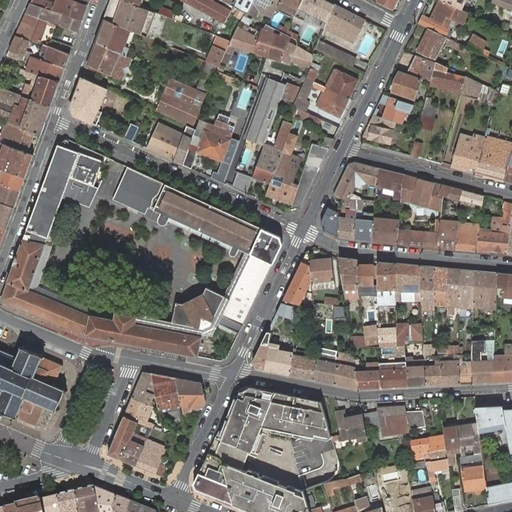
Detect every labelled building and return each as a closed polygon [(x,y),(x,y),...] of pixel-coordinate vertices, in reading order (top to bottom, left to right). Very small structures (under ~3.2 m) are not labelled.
[(58,0),(57,5),(42,0),(32,0),(31,3),(43,7),(46,8),(49,9),(58,13),(59,11),(83,19),(88,5),(74,0),(58,0)] [(111,0),(106,14),(104,19),(135,32),(147,37),(156,12),(139,6),(128,1),(124,0),(111,0)] [(185,0),(222,20),(228,9),(209,0),(185,0)] [(237,0),(237,2),(234,6),(246,13),(248,13),(254,1),(255,0),(237,0)] [(280,0),(255,0),(254,1),(275,12),(276,9),(280,0)] [(302,0),(280,0),(276,9),(280,11),(282,7),(294,12),(292,16),(294,17),(295,16),(302,0)] [(335,4),(327,0),(302,0),(295,16),(294,17),(293,20),(296,21),(298,17),(304,20),(308,13),(327,22),(335,4)] [(376,0),(393,8),(397,0),(376,0)] [(463,23),(469,12),(462,8),(443,0),(441,0),(433,19),(447,26),(452,17),(458,21),(463,23)] [(443,0),(462,8),(465,0),(443,0)] [(511,8),(511,0),(492,0),(492,1),(511,8)] [(254,1),(248,13),(253,16),(256,9),(273,17),(275,12),(254,1)] [(39,17),(43,7),(31,3),(26,13),(39,17)] [(366,19),(335,4),(327,22),(325,28),(354,42),(366,19)] [(162,6),(159,13),(161,14),(172,18),(175,12),(162,6)] [(282,7),(280,11),(292,16),(294,12),(282,7)] [(78,32),(83,19),(59,11),(58,13),(49,9),(45,20),(49,21),(57,24),(68,29),(78,32)] [(49,21),(45,20),(39,17),(26,13),(17,35),(31,40),(41,43),(48,24),(49,21)] [(313,16),(308,13),(304,20),(309,23),(313,16)] [(452,17),(447,26),(454,29),(458,21),(452,17)] [(104,19),(96,42),(126,56),(135,32),(104,19)] [(264,28),(262,33),(259,39),(238,27),(238,28),(233,38),(232,41),(231,44),(240,47),(256,52),(271,57),(277,34),(273,32),(275,28),(269,25),(266,23),(264,28)] [(282,32),(287,34),(289,30),(290,28),(286,26),(284,28),(279,26),(278,29),(283,31),(282,32)] [(428,56),(436,58),(446,38),(428,29),(418,51),(428,56)] [(289,30),(287,34),(291,37),(296,39),(299,35),(289,30)] [(291,37),(287,34),(282,32),(281,31),(279,36),(277,34),(271,57),(290,63),(291,62),(311,68),(313,58),(314,54),(298,46),(297,45),(289,41),(291,37)] [(31,40),(17,35),(10,50),(26,55),(26,54),(32,56),(38,58),(39,55),(27,51),(29,46),(30,46),(31,46),(32,46),(32,45),(33,44),(33,43),(33,42),(32,41),(31,40)] [(217,66),(219,67),(226,50),(230,40),(218,36),(214,46),(208,62),(210,63),(217,66)] [(475,36),(469,48),(482,55),(485,49),(489,42),(475,36)] [(458,44),(446,38),(444,43),(456,49),(458,44)] [(319,40),(316,48),(336,59),(340,51),(319,40)] [(165,41),(164,44),(185,53),(187,49),(165,41)] [(129,66),(133,59),(129,57),(126,56),(96,42),(87,65),(116,78),(122,80),(126,73),(131,71),(129,66)] [(46,45),(43,44),(39,55),(38,58),(65,67),(70,54),(66,52),(49,46),(46,45)] [(485,49),(482,55),(505,66),(506,64),(489,56),(491,52),(485,49)] [(24,59),(26,55),(10,50),(7,56),(18,59),(18,58),(24,59)] [(354,58),(340,51),(336,59),(351,65),(354,58)] [(431,81),(437,62),(417,55),(408,73),(431,81)] [(60,81),(65,67),(38,58),(32,56),(27,71),(28,71),(60,81)] [(431,81),(462,89),(466,78),(447,73),(449,68),(437,62),(431,81)] [(215,71),(208,68),(200,89),(207,91),(215,71)] [(318,71),(311,68),(306,78),(314,82),(318,71)] [(56,94),(60,81),(28,71),(27,71),(21,69),(20,73),(35,77),(32,85),(56,94)] [(330,89),(349,99),(359,80),(340,70),(337,69),(335,70),(326,87),(330,89)] [(405,95),(414,99),(421,79),(399,71),(393,91),(395,92),(405,95)] [(240,86),(241,82),(234,78),(229,75),(224,73),(221,78),(232,83),(240,86)] [(461,94),(461,95),(478,100),(480,92),(482,84),(478,81),(466,76),(466,78),(462,89),(462,90),(461,93),(461,94)] [(97,110),(107,88),(83,77),(78,89),(72,108),(75,115),(96,125),(102,112),(97,110)] [(157,110),(193,127),(207,94),(170,78),(157,110)] [(311,89),(314,82),(306,78),(303,85),(311,89)] [(268,79),(247,139),(265,146),(265,145),(281,100),(287,86),(280,84),(268,79)] [(51,106),(56,94),(32,85),(26,83),(21,95),(27,97),(51,106)] [(281,100),(292,105),(299,88),(287,84),(287,86),(281,100)] [(489,87),(482,84),(480,92),(487,93),(489,87)] [(510,86),(503,84),(501,92),(508,94),(510,86)] [(306,101),(311,89),(303,85),(298,97),(294,106),(295,106),(298,108),(305,111),(310,102),(306,101)] [(25,100),(27,97),(21,95),(0,86),(0,100),(16,106),(22,108),(25,100)] [(340,117),(349,99),(330,89),(326,87),(325,91),(317,106),(340,117)] [(396,122),(402,124),(410,103),(391,96),(383,117),(396,122)] [(41,134),(51,106),(27,97),(25,100),(30,102),(22,124),(20,123),(19,126),(35,132),(41,134)] [(422,116),(419,127),(433,131),(437,119),(434,118),(438,106),(430,104),(432,98),(427,97),(424,108),(422,116)] [(22,108),(16,106),(13,114),(12,118),(18,120),(22,108)] [(292,126),(296,116),(298,108),(295,106),(288,124),(292,126)] [(15,125),(16,125),(18,120),(12,118),(13,114),(0,108),(0,119),(7,121),(8,122),(15,125)] [(319,127),(322,119),(305,111),(298,108),(296,116),(319,127)] [(369,124),(363,137),(369,138),(390,144),(394,130),(396,122),(383,117),(374,114),(369,124)] [(183,164),(192,168),(198,152),(206,155),(209,155),(212,157),(214,157),(222,160),(223,160),(231,139),(232,138),(233,131),(226,128),(228,123),(215,118),(214,124),(209,122),(206,130),(205,129),(202,137),(194,134),(189,148),(183,164)] [(28,152),(35,132),(19,126),(16,125),(15,125),(8,122),(2,139),(10,141),(8,145),(28,152)] [(139,127),(135,125),(131,123),(124,138),(133,141),(139,127)] [(292,126),(288,124),(284,123),(275,148),(265,145),(265,146),(253,178),(271,185),(283,151),(289,135),(292,126)] [(189,148),(194,134),(196,129),(187,125),(184,135),(160,124),(148,148),(174,160),(183,164),(189,148)] [(482,148),(475,173),(505,180),(511,153),(511,142),(506,141),(496,139),(489,136),(490,127),(487,127),(487,128),(485,137),(487,138),(484,149),(482,148)] [(292,204),(298,187),(293,185),(301,161),(289,157),(296,138),(289,135),(283,151),(271,185),(267,195),(292,204)] [(460,142),(453,167),(454,167),(475,173),(482,148),(484,149),(487,138),(485,137),(477,135),(476,138),(462,135),(460,142)] [(330,148),(334,139),(326,137),(324,146),(330,148)] [(239,140),(232,138),(231,139),(223,160),(222,160),(217,172),(214,171),(212,177),(224,182),(239,140)] [(415,142),(411,156),(419,158),(423,144),(415,142)] [(320,167),(330,148),(324,146),(313,143),(306,163),(320,167)] [(0,167),(25,177),(34,154),(28,152),(8,145),(6,144),(0,160),(0,167)] [(59,145),(58,144),(1,300),(80,334),(197,356),(198,357),(203,334),(182,330),(166,327),(164,326),(163,330),(162,329),(136,324),(137,315),(116,311),(116,313),(115,320),(86,315),(29,291),(46,243),(40,242),(43,235),(49,238),(71,177),(94,186),(104,161),(80,152),(64,147),(59,145)] [(377,185),(379,168),(355,162),(349,164),(334,195),(340,198),(348,198),(357,199),(363,199),(364,199),(352,193),(355,187),(355,186),(366,182),(377,185)] [(311,187),(320,167),(306,163),(298,187),(292,204),(291,209),(301,207),(311,187)] [(0,182),(21,190),(25,177),(0,167),(0,182)] [(161,183),(127,168),(113,198),(146,213),(148,208),(150,208),(161,183)] [(402,184),(405,174),(379,168),(377,185),(377,186),(377,188),(396,191),(395,197),(401,199),(402,186),(402,184)] [(237,171),(232,188),(247,193),(252,176),(237,171)] [(440,195),(442,184),(423,179),(405,174),(402,184),(402,186),(401,199),(442,210),(444,196),(440,195)] [(0,201),(14,207),(21,190),(0,182),(0,191),(1,191),(0,193),(0,201)] [(247,252),(251,253),(252,254),(222,314),(221,314),(221,315),(222,315),(243,326),(243,325),(273,264),(283,244),(280,237),(262,228),(262,229),(161,183),(150,208),(161,213),(158,218),(158,220),(159,222),(160,223),(161,225),(162,225),(164,225),(166,225),(167,223),(170,218),(233,245),(230,251),(230,253),(231,254),(233,255),(234,255),(236,255),(237,254),(238,254),(240,249),(247,252)] [(482,205),(484,195),(463,190),(442,184),(440,195),(444,196),(461,200),(482,205)] [(357,199),(348,198),(348,207),(357,208),(357,199)] [(0,226),(6,228),(14,207),(0,201),(0,226)] [(511,221),(511,215),(511,212),(511,202),(506,201),(503,224),(511,225),(511,221)] [(348,209),(347,218),(356,219),(357,212),(357,210),(348,209)] [(374,214),(357,212),(356,219),(354,239),(372,241),(374,219),(374,214)] [(332,217),(328,231),(339,236),(339,219),(332,217)] [(354,239),(356,219),(347,218),(339,217),(339,219),(339,236),(354,239)] [(399,228),(399,220),(374,219),(372,241),(397,243),(399,229),(399,228)] [(425,232),(423,245),(438,247),(440,232),(441,220),(436,219),(435,233),(425,232)] [(455,249),(459,222),(441,220),(440,232),(438,247),(455,249)] [(480,224),(459,222),(455,249),(478,251),(480,231),(480,228),(480,224)] [(511,225),(503,224),(501,224),(500,233),(491,232),(491,229),(480,228),(480,231),(478,251),(489,252),(490,250),(508,252),(511,227),(511,225)] [(412,244),(423,245),(425,232),(399,229),(397,243),(409,244),(409,241),(412,241),(412,244)] [(53,246),(46,243),(29,291),(86,315),(115,320),(116,313),(89,308),(38,287),(53,246)] [(288,290),(283,300),(299,305),(311,279),(309,260),(308,251),(307,252),(288,290)] [(251,253),(247,252),(225,296),(220,307),(217,312),(218,314),(221,315),(221,314),(222,314),(252,254),(251,253)] [(358,259),(339,257),(344,288),(358,288),(358,285),(358,265),(358,259)] [(311,279),(312,289),(335,287),(332,258),(309,260),(311,279)] [(396,289),(395,263),(377,261),(377,266),(378,287),(378,289),(378,299),(396,299),(396,289)] [(421,266),(395,263),(396,289),(396,299),(396,301),(422,301),(421,266)] [(374,265),(358,265),(358,285),(373,285),(374,267),(374,265)] [(435,267),(421,266),(422,301),(422,304),(435,304),(435,267)] [(448,268),(435,267),(435,304),(435,305),(448,306),(448,268)] [(462,269),(448,268),(448,306),(454,306),(461,307),(462,269)] [(476,271),(462,269),(461,307),(461,308),(466,308),(474,309),(474,307),(476,271)] [(486,272),(476,271),(474,307),(496,309),(497,286),(498,273),(486,272)] [(511,274),(508,274),(498,273),(497,286),(503,287),(502,296),(511,297),(511,274)] [(204,295),(202,295),(208,298),(217,312),(220,307),(225,296),(221,294),(208,287),(204,295)] [(358,288),(344,288),(346,297),(359,297),(358,288)] [(208,298),(202,295),(184,304),(176,302),(174,317),(173,323),(184,325),(204,328),(211,324),(216,314),(217,312),(208,298)] [(340,306),(339,299),(326,298),(325,304),(340,306)] [(435,304),(422,304),(423,314),(435,315),(435,305),(435,304)] [(334,310),(334,318),(346,317),(344,308),(334,310)] [(310,311),(301,309),(301,316),(310,319),(310,311)] [(184,325),(173,323),(137,315),(136,324),(162,329),(163,330),(164,326),(166,327),(182,330),(203,334),(212,336),(222,315),(221,315),(218,314),(217,312),(216,314),(211,324),(204,328),(184,325)] [(397,327),(398,346),(399,346),(405,346),(405,340),(423,340),(423,325),(412,325),(412,336),(409,336),(409,324),(397,325),(397,327)] [(379,329),(379,347),(398,346),(397,327),(379,329)] [(379,343),(377,330),(365,331),(365,335),(366,345),(379,343)] [(268,331),(253,361),(257,368),(264,369),(269,343),(271,332),(268,331)] [(365,335),(352,335),(353,346),(366,346),(366,345),(365,335)] [(473,362),(473,383),(495,382),(495,372),(494,365),(494,360),(489,361),(481,361),(481,353),(486,353),(485,340),(473,341),(472,355),(473,362)] [(493,354),(494,340),(485,340),(486,353),(489,353),(489,361),(494,360),(494,355),(493,354)] [(269,343),(264,369),(289,375),(293,353),(294,349),(294,348),(292,348),(269,343)] [(0,398),(0,399),(0,400),(0,410),(14,417),(13,419),(15,420),(16,418),(19,419),(19,418),(26,421),(25,421),(27,422),(27,421),(36,425),(35,426),(36,426),(37,425),(37,426),(38,424),(37,424),(41,415),(42,416),(42,415),(42,414),(45,407),(45,408),(46,405),(54,409),(53,411),(55,412),(56,410),(59,411),(60,409),(57,408),(65,392),(67,393),(68,391),(65,390),(66,387),(64,386),(63,389),(55,385),(56,383),(55,383),(58,377),(59,376),(58,375),(62,367),(63,367),(63,366),(63,365),(62,364),(62,365),(53,361),(53,360),(52,360),(52,361),(45,357),(46,357),(43,356),(44,353),(42,352),(41,355),(24,348),(25,345),(23,344),(22,347),(20,346),(19,348),(21,349),(18,357),(10,354),(11,351),(9,350),(8,353),(0,349),(0,347),(0,346),(0,398)] [(435,346),(424,346),(424,356),(427,355),(434,355),(435,346)] [(447,352),(447,355),(459,355),(459,346),(447,346),(447,352)] [(293,353),(289,375),(303,378),(313,380),(317,359),(295,355),(296,350),(296,349),(294,349),(293,353)] [(296,350),(295,355),(317,359),(318,354),(296,350)] [(340,357),(335,384),(356,389),(360,389),(357,372),(354,360),(354,354),(339,351),(340,357)] [(317,359),(313,380),(335,384),(340,357),(319,352),(318,354),(317,359)] [(495,372),(495,382),(511,381),(511,354),(505,354),(494,355),(494,360),(494,365),(495,372)] [(459,361),(461,384),(473,383),(473,362),(462,362),(462,355),(459,355),(459,361)] [(357,372),(360,389),(381,388),(380,371),(379,363),(368,363),(368,371),(360,372),(359,360),(354,360),(357,372)] [(408,369),(409,386),(426,385),(425,366),(425,360),(407,361),(407,362),(408,369)] [(442,362),(443,385),(461,384),(459,361),(442,362)] [(380,371),(381,388),(409,386),(408,369),(407,362),(379,363),(380,371)] [(425,366),(426,385),(443,385),(442,362),(436,362),(436,365),(425,366)] [(155,387),(152,373),(144,371),(133,397),(157,407),(159,408),(158,404),(152,402),(154,396),(155,387)] [(182,403),(177,378),(152,373),(155,387),(158,404),(159,408),(175,404),(182,403)] [(204,406),(206,401),(202,383),(177,378),(182,403),(183,407),(184,413),(187,413),(192,412),(191,408),(204,406)] [(248,382),(241,386),(238,392),(242,393),(244,389),(252,383),(248,382)] [(329,426),(320,396),(304,393),(293,391),(292,395),(286,394),(287,390),(281,389),(281,391),(274,390),(274,387),(252,383),(244,389),(242,393),(238,392),(232,405),(237,407),(234,415),(229,412),(218,434),(215,439),(222,461),(240,469),(241,468),(242,469),(249,451),(252,452),(262,426),(315,432),(331,434),(330,429),(329,426)] [(157,407),(133,397),(125,416),(139,422),(153,428),(155,424),(147,420),(152,409),(155,411),(157,407)] [(229,411),(229,412),(234,415),(237,407),(232,405),(229,411)] [(406,412),(405,405),(379,407),(379,410),(363,413),(365,426),(366,430),(383,427),(384,434),(385,436),(410,433),(409,429),(408,425),(406,412)] [(488,492),(489,504),(511,499),(511,409),(503,410),(503,406),(476,407),(478,423),(479,432),(506,427),(511,461),(511,484),(508,485),(508,483),(487,487),(488,492)] [(358,442),(368,441),(366,430),(365,426),(363,413),(362,411),(351,413),(352,416),(347,417),(346,414),(345,410),(338,411),(336,411),(337,420),(338,423),(340,434),(338,435),(339,439),(357,437),(358,442)] [(406,412),(408,425),(409,429),(425,426),(422,411),(406,412)] [(135,432),(139,422),(125,416),(116,437),(108,454),(123,459),(130,443),(135,432)] [(478,423),(457,426),(461,452),(462,457),(466,456),(464,446),(474,445),(475,454),(482,453),(479,432),(478,423)] [(461,452),(457,426),(444,428),(445,435),(446,448),(448,459),(449,465),(454,464),(453,458),(452,453),(461,452)] [(148,438),(135,432),(130,443),(123,459),(137,465),(147,440),(148,438)] [(411,440),(414,462),(415,462),(421,461),(420,454),(424,453),(426,460),(431,459),(429,452),(431,451),(446,448),(445,435),(411,440)] [(215,439),(209,453),(220,457),(215,439)] [(165,447),(147,440),(137,465),(156,473),(160,463),(167,449),(164,448),(165,447)] [(448,459),(446,448),(431,451),(429,452),(431,459),(431,461),(427,461),(428,466),(432,488),(438,487),(436,480),(433,470),(449,467),(449,465),(448,459)] [(197,489),(234,504),(230,490),(228,485),(227,484),(220,457),(209,453),(205,461),(199,472),(194,484),(197,489)] [(466,456),(462,457),(460,457),(461,463),(483,459),(482,453),(475,454),(466,456)] [(222,461),(225,473),(230,472),(240,469),(222,461)] [(160,463),(156,473),(165,476),(167,466),(160,463)] [(462,469),(465,490),(476,489),(477,494),(488,492),(487,487),(484,466),(462,469)] [(259,476),(242,469),(240,469),(230,472),(225,473),(228,485),(230,490),(232,486),(261,498),(255,511),(281,511),(283,507),(296,511),(299,511),(301,510),(305,511),(308,511),(303,494),(290,488),(274,493),(265,495),(259,476)] [(361,480),(359,474),(348,478),(350,484),(361,480)] [(290,488),(259,476),(265,495),(274,493),(290,488)] [(345,479),(325,484),(326,490),(333,488),(350,484),(348,478),(345,479)] [(412,506),(411,502),(408,479),(383,482),(386,505),(403,503),(403,507),(412,506)] [(230,490),(234,504),(253,511),(255,511),(261,498),(232,486),(230,490)] [(79,511),(99,511),(94,488),(74,492),(79,511)] [(94,488),(99,511),(114,511),(113,509),(118,497),(94,488)] [(333,488),(326,490),(329,497),(335,495),(333,488)] [(432,488),(412,493),(413,500),(434,496),(433,494),(432,488)] [(454,497),(455,511),(456,511),(463,510),(461,494),(460,489),(453,490),(454,497)] [(79,511),(74,492),(58,496),(61,511),(79,511)] [(434,496),(436,511),(445,511),(444,502),(441,503),(439,495),(438,495),(437,493),(433,494),(434,496)] [(322,511),(321,507),(316,508),(312,495),(306,497),(310,510),(310,511),(322,511)] [(61,511),(58,496),(41,500),(43,511),(61,511)] [(413,511),(436,511),(434,496),(413,500),(413,511)] [(128,511),(131,502),(118,497),(113,509),(114,511),(128,511)] [(358,511),(384,511),(383,508),(371,511),(366,498),(355,501),(357,507),(358,511)] [(43,511),(41,500),(16,506),(17,511),(43,511)] [(143,511),(143,507),(131,502),(128,511),(143,511)]
